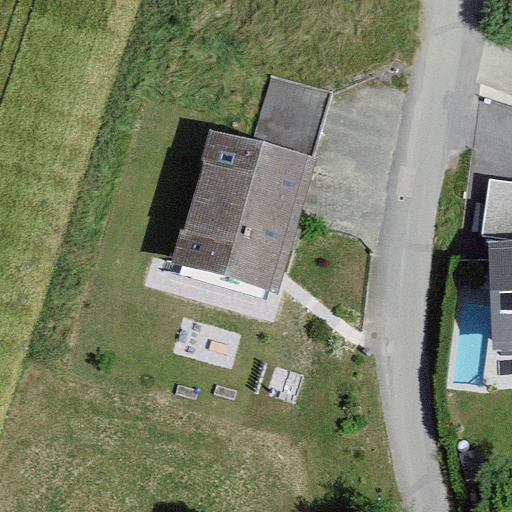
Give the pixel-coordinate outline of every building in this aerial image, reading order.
[(267,76),(259,140),(321,148),(329,84),(267,76)] [(319,172),(210,136),(169,280),(278,319),(319,172)] [(511,230),(511,181),(490,180),(488,229),(511,230)] [(511,242),(489,244),(492,354),(511,353),(511,242)] [(325,511),(326,509),(293,501),(290,511),(325,511)]
